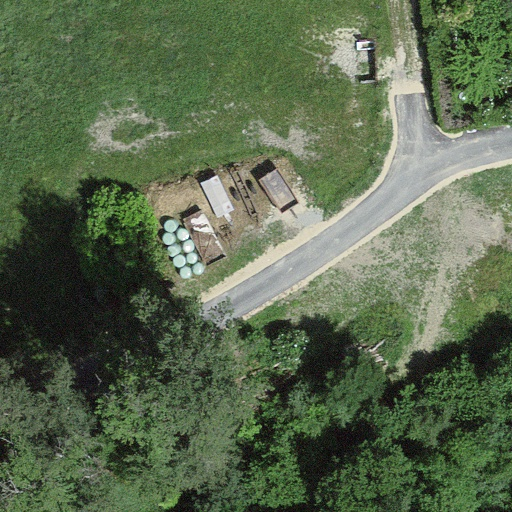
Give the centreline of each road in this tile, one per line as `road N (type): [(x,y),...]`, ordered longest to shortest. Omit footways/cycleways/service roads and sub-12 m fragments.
road 1 (unclassified): [(0,425),(253,299),(412,177),(511,148)]
road 2 (track): [(412,177),(390,0)]
